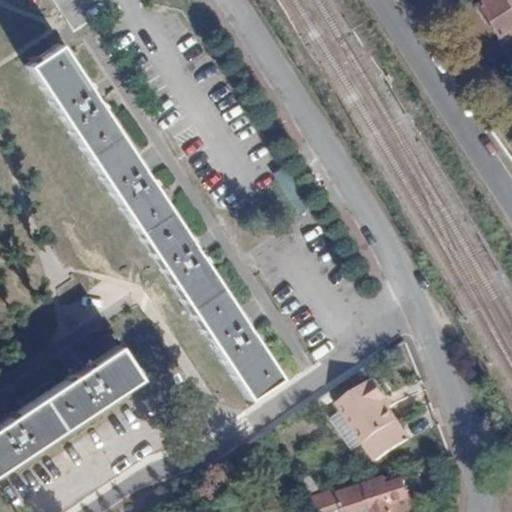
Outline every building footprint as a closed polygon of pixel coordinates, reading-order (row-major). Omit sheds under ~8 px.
[(511,10),(511,0),(483,0),(476,5),(497,37),(511,27),(511,18),(508,13),(511,10)] [(29,72),(247,401),(279,380),(59,52),(29,72)] [(114,353),(0,427),(0,469),(134,381),(114,353)] [(379,393),(383,390),(376,380),(372,383),(370,381),(337,403),(342,410),(365,442),(377,459),(409,436),(383,399),(379,393)] [(379,393),(383,399),(388,396),(383,390),(379,393)] [(395,477),(385,480),(387,487),(398,485),(395,477)] [(334,486),(335,493),(367,482),(366,478),(334,486)] [(406,483),(398,485),(387,487),(385,480),(369,485),(376,511),(402,511),(414,509),(406,483)] [(376,511),(369,485),(311,501),(319,511),(376,511)]
